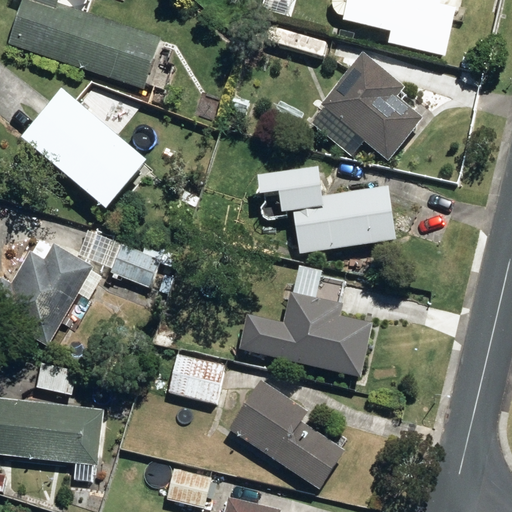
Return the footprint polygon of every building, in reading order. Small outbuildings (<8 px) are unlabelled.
[(24,0),(9,44),(144,89),(161,38),(59,4),(60,0),(24,0)] [(392,44),(447,57),(458,11),(441,7),(442,0),(334,0),(335,4),(335,7),(337,11),(340,14),(347,18),(346,22),(394,33),(392,44)] [(267,44),(324,58),(328,43),(271,28),(267,44)] [(325,105),(391,161),(425,121),(399,99),(406,89),(365,56),(325,105)] [(82,99),(91,105),(101,92),(92,85),(82,99)] [(27,140),(111,210),(150,163),(66,92),(27,140)] [(231,111),(246,115),(250,101),(235,97),(231,111)] [(297,214),(302,253),(400,241),(393,190),(326,199),(322,171),(279,176),(284,215),(297,214)] [(0,285),(0,316),(51,346),(96,268),(56,245),(46,261),(34,254),(15,286),(3,279),(0,285)] [(113,274),(151,290),(162,261),(125,246),(113,274)] [(351,281),(301,269),(288,326),(250,317),(243,351),(363,379),(375,327),(343,319),(351,281)] [(170,394),(218,405),(227,368),(179,356),(170,394)] [(37,389),(74,396),(78,380),(40,372),(37,389)] [(233,430),(323,490),(348,453),(304,423),(311,413),(264,382),(233,430)] [(0,400),(0,401),(0,455),(99,467),(106,412),(0,400)] [(168,501),(206,510),(213,480),(175,471),(168,501)] [(228,511),(279,511),(231,501),(228,511)]
